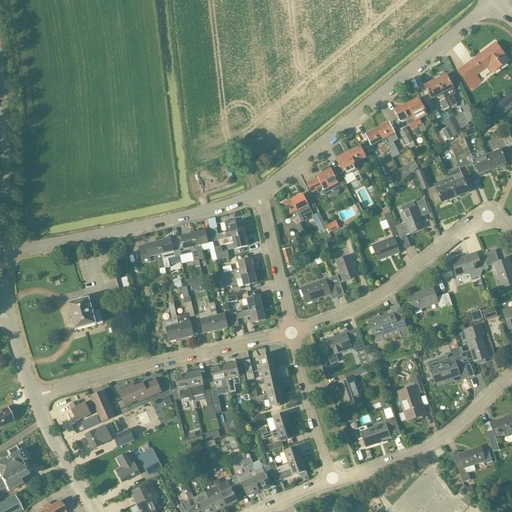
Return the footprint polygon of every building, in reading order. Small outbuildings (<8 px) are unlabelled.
[(495,43),(458,71),(471,89),(480,82),(476,76),(488,67),(492,74),(507,62),(503,56),(504,55),(495,43)] [(446,75),(435,81),(442,94),(453,88),(446,75)] [(435,81),(424,86),(431,99),(442,94),(435,81)] [(511,91),(492,108),(500,117),(511,107),(511,91)] [(452,96),(444,99),(449,108),(456,105),(452,96)] [(418,99),(406,105),(417,128),(420,134),(425,132),(426,130),(423,125),(422,125),(419,120),(427,117),(423,110),(418,99)] [(444,99),(439,102),(443,111),(449,108),(444,99)] [(406,105),(394,111),(400,122),(406,119),(411,131),(417,128),(406,105)] [(462,114),(454,118),(460,130),(468,126),(467,124),(473,121),(471,116),(468,111),(462,114)] [(448,128),(442,131),(447,141),(453,137),(461,133),(452,117),(445,121),(448,128)] [(389,123),(377,129),(383,140),(385,146),(388,152),(392,159),(399,155),(393,143),(398,140),(395,134),(389,123)] [(405,127),(398,130),(406,146),(408,150),(415,147),(413,142),(405,127)] [(474,127),(464,131),(466,137),(476,133),(474,127)] [(377,129),(365,135),(371,146),(383,140),(377,129)] [(440,132),(432,136),(437,146),(445,142),(440,132)] [(511,142),(508,132),(501,135),(504,144),(506,149),(511,146),(511,142)] [(464,138),(456,141),(462,155),(469,153),(469,152),(464,138)] [(456,141),(449,144),(455,158),(462,155),(456,141)] [(361,147),(349,153),(354,164),(366,158),(361,147)] [(500,151),(487,156),(492,170),(499,167),(500,169),(506,167),(505,165),(506,164),(500,151)] [(349,153),(336,159),(342,170),(345,177),(352,173),(357,183),(362,181),(359,175),(357,169),(354,164),(349,153)] [(252,154),(243,159),(247,165),(255,161),(252,154)] [(487,156),(473,162),(474,163),(478,175),(479,175),(480,177),(486,175),(485,172),(492,170),(487,156)] [(408,168),(399,173),(403,180),(418,168),(414,162),(410,164),(408,168)] [(318,179),(307,184),(311,193),(322,188),(324,191),(322,192),(323,195),(326,197),(328,196),(333,197),(337,195),(339,192),(338,190),(344,188),(343,186),(334,168),(331,170),(330,170),(329,168),(327,168),(323,170),(322,172),(323,174),(322,174),(317,177),(318,179)] [(422,170),(415,172),(422,190),(429,187),(422,170)] [(461,174),(448,179),(455,198),(468,193),(463,179),(461,174)] [(448,179),(434,185),(436,190),(441,203),(455,198),(448,179)] [(379,193),(372,197),(375,202),(383,197),(379,193)] [(303,195),(291,201),(302,223),(306,221),(307,221),(305,216),(311,212),(308,206),(303,195)] [(291,201),(279,207),(284,218),(289,216),(292,221),(293,224),(295,222),(297,225),(296,226),(302,237),(307,235),(302,223),(291,201)] [(388,207),(382,210),(392,235),(398,233),(394,223),(388,207)] [(399,222),(394,223),(398,233),(403,246),(405,250),(410,247),(409,244),(413,242),(410,234),(424,229),(415,208),(402,213),(406,223),(400,225),(399,222)] [(319,213),(313,217),(320,231),(327,228),(319,213)] [(233,221),(224,223),(226,231),(228,233),(230,232),(232,237),(245,234),(242,222),(234,224),(233,221)] [(216,229),(210,230),(213,242),(219,241),(216,229)] [(205,231),(193,234),(199,260),(204,259),(200,246),(207,244),(205,231)] [(181,237),(176,239),(180,256),(192,253),(194,262),(195,268),(196,268),(200,283),(204,283),(199,260),(193,234),(181,237)] [(219,241),(213,242),(214,248),(220,247),(220,246),(233,243),(235,250),(248,246),(245,234),(232,237),(219,241)] [(393,238),(372,246),(378,261),(399,253),(397,248),(393,238)] [(170,239),(158,242),(165,268),(170,267),(168,259),(180,256),(176,239),(170,240),(170,239)] [(145,244),(138,245),(143,264),(157,261),(159,269),(160,274),(166,273),(165,268),(158,242),(145,245),(145,244)] [(290,245),(282,248),(282,250),(287,268),(294,266),(294,265),(296,264),(292,248),(291,248),(290,245)] [(495,251),(483,255),(487,267),(494,264),(502,289),(511,285),(511,270),(508,259),(499,262),(495,251)] [(227,252),(215,254),(217,260),(229,258),(227,252)] [(476,253),(451,261),(456,276),(481,268),(482,271),(488,269),(487,267),(483,255),(478,257),(476,253)] [(349,256),(336,261),(343,282),(357,277),(349,256)] [(239,269),(220,274),(221,279),(254,271),(251,259),(238,262),(239,269)] [(221,279),(223,288),(237,285),(236,281),(242,279),(243,286),(256,283),(254,271),(221,279)] [(119,273),(111,275),(117,297),(125,294),(119,273)] [(330,278),(301,289),(306,303),(330,295),(332,300),(338,298),(334,287),(333,287),(330,278)] [(221,279),(215,281),(218,293),(224,291),(223,288),(221,279)] [(340,284),(334,287),(338,298),(344,295),(340,284)] [(433,289),(408,297),(413,312),(437,303),(440,310),(452,306),(448,294),(436,298),(433,289)] [(248,306),(241,307),(242,313),(262,308),(259,296),(246,299),(248,306)] [(190,297),(183,299),(186,314),(188,314),(189,318),(194,316),(193,312),(190,297)] [(208,297),(207,298),(215,331),(227,329),(224,315),(217,316),(214,303),(210,304),(208,297)] [(206,313),(199,315),(200,320),(203,334),(215,331),(207,298),(202,299),(206,313)] [(89,299),(68,304),(70,312),(75,330),(96,325),(102,323),(100,312),(99,312),(96,312),(93,313),(92,312),(89,299)] [(172,321),(165,323),(166,328),(169,342),(181,339),(176,316),(173,304),(168,305),(172,321)] [(494,307),(482,311),(482,312),(485,322),(498,317),(496,312),(494,307)] [(236,313),(229,315),(232,328),(239,326),(237,320),(250,317),(252,323),(265,320),(263,312),(262,308),(242,313),(236,314),(236,313)] [(480,310),(471,312),(473,325),(482,324),(480,310)] [(186,314),(176,316),(181,339),(193,336),(190,323),(189,318),(188,314),(186,314)] [(393,314),(369,323),(373,337),(374,337),(376,344),(384,341),(400,336),(401,337),(404,336),(405,341),(409,339),(408,335),(409,335),(405,326),(402,316),(395,319),(393,314)] [(471,351),(459,355),(461,360),(467,358),(469,365),(470,364),(475,363),(476,366),(484,364),(483,360),(488,358),(481,337),(484,336),(480,325),(464,331),(467,341),(471,351)] [(346,334),(325,341),(330,357),(328,358),(331,365),(338,362),(335,355),(351,349),(351,348),(355,347),(357,353),(364,351),(360,338),(353,340),(351,333),(346,334)] [(273,355),(259,358),(262,370),(276,367),(273,355)] [(446,357),(428,364),(435,384),(438,383),(438,385),(454,381),(453,379),(459,376),(461,381),(468,379),(461,360),(455,362),(455,361),(449,363),(446,357)] [(467,358),(461,360),(468,379),(474,376),(470,364),(469,365),(467,358)] [(249,360),(243,362),(246,374),(252,372),(249,360)] [(236,363),(223,366),(229,394),(230,393),(236,392),(234,385),(245,382),(242,367),(237,369),(236,363)] [(216,389),(210,390),(213,404),(213,406),(215,412),(221,410),(217,393),(223,391),(224,395),(229,394),(223,366),(210,369),(214,383),(216,389)] [(276,367),(262,370),(264,383),(279,380),(276,367)] [(345,380),(338,382),(347,407),(362,402),(353,377),(357,376),(355,370),(343,374),(345,380)] [(200,372),(188,375),(190,384),(193,397),(204,395),(207,407),(213,406),(213,404),(210,390),(204,392),(202,386),(203,386),(200,372)] [(188,375),(175,377),(180,400),(189,398),(190,402),(194,401),(193,397),(190,384),(188,375)] [(415,387),(397,393),(407,422),(425,416),(418,395),(425,393),(418,375),(411,377),(415,387)] [(128,387),(119,391),(125,406),(139,400),(139,402),(149,398),(161,393),(156,380),(143,386),(143,384),(129,389),(128,387)] [(279,380),(264,383),(267,395),(282,391),(279,380)] [(103,391),(91,397),(102,423),(114,418),(103,391)] [(257,397),(249,399),(251,403),(258,402),(258,403),(268,400),(270,407),(284,404),(282,391),(267,395),(261,396),(257,397)] [(77,402),(70,406),(72,410),(71,410),(77,422),(95,413),(92,407),(89,401),(85,403),(79,406),(77,402)] [(0,427),(12,421),(7,409),(0,412),(0,427)] [(264,414),(254,418),(256,424),(267,420),(264,414)] [(287,414),(273,418),(277,430),(291,426),(287,414)] [(95,416),(86,420),(90,428),(99,424),(95,416)] [(366,427),(355,430),(359,441),(363,440),(365,447),(401,435),(395,417),(384,421),(384,422),(367,428),(366,427)] [(492,431),(486,433),(493,452),(499,450),(495,437),(504,434),(505,437),(511,435),(511,418),(511,417),(490,424),(492,431)] [(95,431),(85,436),(92,450),(102,444),(112,439),(105,426),(95,431)] [(291,426),(277,430),(281,442),(295,438),(294,437),(297,437),(295,431),(293,432),(291,426)] [(129,430),(114,437),(119,448),(134,441),(129,430)] [(218,431),(202,435),(204,441),(220,437),(218,431)] [(190,438),(183,440),(185,446),(203,442),(201,436),(196,437),(195,433),(189,435),(190,438)] [(275,443),(263,447),(265,453),(277,449),(275,443)] [(9,457),(0,461),(0,477),(0,478),(26,465),(24,461),(19,451),(18,452),(16,447),(7,452),(9,457)] [(298,447),(284,452),(288,464),(302,460),(298,447)] [(461,462),(456,463),(463,483),(470,480),(467,473),(465,474),(464,468),(485,461),(486,464),(492,462),(489,451),(483,453),(481,448),(459,455),(461,462)] [(152,449),(137,456),(148,476),(162,468),(152,449)] [(121,469),(116,471),(122,483),(139,474),(128,454),(116,459),(121,469)] [(192,456),(188,459),(191,466),(196,464),(192,456)] [(188,459),(183,461),(187,469),(191,466),(188,459)] [(276,468),(271,470),(275,482),(280,480),(278,474),(290,470),(292,476),(306,472),(302,460),(288,464),(276,468)] [(511,461),(510,460),(501,469),(507,474),(511,469),(511,461)] [(251,464),(247,466),(259,492),(271,486),(262,468),(255,472),(251,464)] [(0,478),(0,490),(5,488),(7,492),(22,484),(19,480),(27,476),(27,475),(31,473),(26,465),(0,478)] [(237,475),(232,477),(235,484),(241,495),(245,493),(247,497),(253,494),(259,492),(247,466),(242,469),(244,473),(238,476),(237,475)] [(218,480),(214,482),(216,487),(226,508),(232,504),(238,502),(235,497),(241,495),(235,484),(230,486),(227,481),(220,484),(218,480)] [(135,491),(130,493),(137,506),(131,509),(132,511),(155,511),(150,501),(158,497),(151,483),(135,491)] [(216,487),(204,493),(214,511),(217,511),(226,508),(216,487)] [(182,504),(178,506),(180,511),(200,511),(194,498),(191,493),(189,488),(183,490),(186,496),(189,501),(182,504)] [(214,511),(204,493),(194,498),(200,511),(214,511)] [(466,495),(461,501),(467,507),(473,501),(466,495)] [(15,496),(0,504),(0,511),(19,511),(22,511),(15,496)] [(66,511),(69,511),(63,500),(52,506),(50,507),(48,504),(41,507),(43,511),(41,511),(66,511)]
